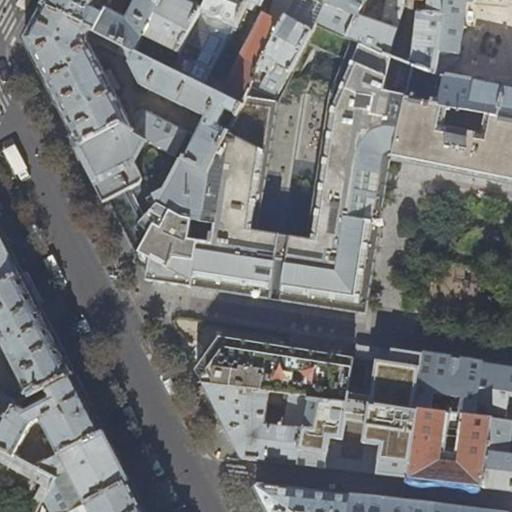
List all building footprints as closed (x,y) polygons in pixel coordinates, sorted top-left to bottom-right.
[(47,0),(44,6),(135,52),(159,0),(47,0)] [(159,0),(135,52),(172,70),(206,0),(159,0)] [(206,0),(172,70),(207,88),(220,62),(247,7),(249,0),(206,0)] [(249,0),(247,7),(257,12),(259,7),(261,8),(264,0),(275,0),(273,6),(269,16),(264,14),(229,80),(223,77),(228,66),(220,62),(207,88),(242,106),(253,83),(293,0),(249,0)] [(293,0),(253,83),(281,95),(307,43),(317,24),(348,38),(359,16),(328,3),(329,0),(293,0)] [(329,0),(328,3),(359,16),(348,38),(390,55),(394,37),(397,27),(400,15),(403,0),(329,0)] [(421,0),(429,2),(428,10),(418,9),(414,40),(394,37),(390,55),(433,73),(436,74),(442,0),(421,0)] [(511,0),(442,0),(436,74),(438,75),(459,60),(466,8),(465,1),(470,1),(473,2),(473,0),(511,0),(511,87),(448,75),(442,105),(449,106),(488,114),(511,118),(511,0)] [(172,70),(135,52),(44,6),(33,26),(25,40),(69,124),(81,146),(122,125),(177,155),(188,132),(143,110),(129,118),(116,92),(120,89),(111,71),(106,73),(95,52),(101,44),(133,60),(131,64),(142,86),(206,119),(186,159),(210,172),(229,132),(218,127),(226,110),(237,116),(242,106),(207,88),(172,70)] [(405,16),(400,15),(397,27),(403,28),(405,16)] [(308,240),(291,238),(280,236),(259,233),(279,99),(281,95),(253,83),(242,106),(237,116),(229,132),(210,172),(192,288),(271,301),(277,262),(287,264),(281,302),(368,316),(387,190),(388,186),(391,174),(393,166),(394,161),(407,98),(442,105),(448,75),(438,75),(436,74),(433,73),(390,55),(348,38),(317,24),(307,43),(343,58),(330,97),(320,163),(318,175),(308,240)] [(484,135),(445,127),(449,106),(442,105),(407,98),(394,161),(446,172),(473,177),(511,184),(511,118),(488,114),(484,135)] [(192,288),(210,172),(186,159),(177,155),(122,125),(81,146),(93,171),(106,195),(122,188),(131,204),(136,214),(141,211),(147,223),(153,233),(147,275),(150,282),(168,284),(192,288)] [(0,285),(23,274),(0,229),(0,285)] [(47,320),(23,274),(0,285),(0,339),(29,397),(38,393),(75,375),(47,320)] [(200,379),(203,384),(308,397),(348,402),(355,360),(308,353),(292,350),(236,340),(221,338),(205,358),(201,363),(196,370),(200,379)] [(358,344),(355,360),(348,402),(417,411),(425,355),(390,349),(358,344)] [(451,359),(425,355),(417,411),(421,411),(475,418),(482,363),(451,359)] [(511,368),(482,363),(475,418),(493,420),(511,422),(511,368)] [(89,403),(75,375),(38,393),(43,402),(27,409),(23,401),(17,403),(16,404),(0,433),(0,448),(14,456),(33,423),(40,419),(60,455),(105,433),(89,403)] [(308,397),(203,384),(216,409),(235,447),(242,460),(254,461),(297,466),(308,397)] [(17,403),(0,393),(0,433),(16,404),(17,403)] [(348,402),(308,397),(297,466),(326,470),(331,434),(343,436),(345,421),(367,424),(365,439),(373,439),(369,475),(411,480),(421,411),(417,411),(348,402)] [(482,489),(493,420),(475,418),(421,411),(411,480),(446,484),(458,486),(482,489)] [(511,428),(511,422),(493,420),(482,489),(507,492),(511,492),(511,455),(508,456),(511,428)] [(115,452),(105,433),(60,455),(35,468),(56,479),(40,511),(71,511),(130,481),(115,452)] [(145,511),(143,507),(130,481),(71,511),(145,511)] [(474,511),(365,499),(294,491),(259,487),(256,488),(269,511),(474,511)]
